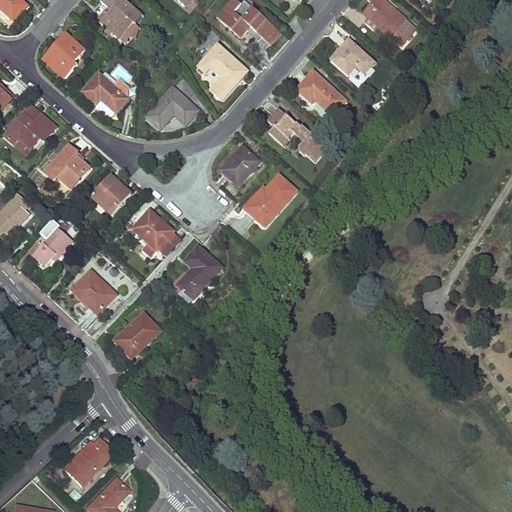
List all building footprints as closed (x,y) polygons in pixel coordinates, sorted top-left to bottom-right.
[(27,8),(18,0),(0,0),(0,10),(13,23),(27,8)] [(105,13),(97,22),(119,41),(133,24),(140,16),(129,6),(122,0),(103,0),(100,3),(108,10),(111,12),(108,16),(105,13)] [(189,0),(183,7),(186,9),(193,0),(189,0)] [(235,0),(232,0),(216,19),(240,40),(250,28),(270,46),(274,42),(281,34),(252,9),(242,21),(234,14),(241,6),(235,0)] [(405,21),(380,0),(375,0),(373,3),(363,15),(369,20),(378,28),(391,39),(392,38),(398,43),(409,31),(402,25),(405,21)] [(140,16),(133,24),(136,27),(143,18),(140,16)] [(369,20),(366,23),(375,31),(378,28),(369,20)] [(405,21),(402,25),(409,31),(413,27),(405,21)] [(65,35),(56,45),(58,47),(67,37),(65,35)] [(56,45),(42,61),(56,73),(64,81),(77,67),(74,64),(85,53),(67,37),(58,47),(56,45)] [(374,64),(348,42),(337,55),(331,61),(348,77),(356,68),(364,76),(374,64)] [(222,81),(211,94),(220,103),(233,89),(238,83),(235,80),(238,77),(241,80),(247,73),(218,47),(198,69),(204,75),(209,70),(222,81)] [(345,102),(313,74),(303,84),(297,91),(311,105),(315,101),(332,116),(345,102)] [(127,101),(99,76),(83,94),(96,106),(101,101),(108,107),(116,114),(127,101)] [(0,112),(10,101),(2,95),(5,91),(1,88),(0,86),(0,112)] [(172,90),(146,119),(160,132),(174,118),(185,127),(198,112),(172,90)] [(5,91),(2,95),(10,101),(13,98),(5,91)] [(41,117),(31,108),(26,114),(32,119),(30,122),(34,126),(41,117)] [(291,122),(279,111),(272,119),(268,123),(274,129),(269,135),(283,148),(294,135),(303,144),(298,149),(299,153),(304,158),(305,156),(314,164),(325,151),(309,137),(311,135),(303,128),(301,129),(297,125),(296,126),(293,129),(288,125),(291,122)] [(32,119),(26,114),(5,138),(13,145),(18,140),(30,151),(39,141),(42,144),(55,130),(41,117),(34,126),(30,122),(32,119)] [(18,140),(13,145),(25,157),(30,151),(18,140)] [(68,147),(44,175),(53,183),(56,179),(70,192),(89,170),(76,158),(78,155),(68,147)] [(237,155),(221,173),(237,188),(257,166),(251,161),(253,159),(243,149),(237,155)] [(110,177),(92,197),(113,216),(130,196),(121,188),(110,177)] [(257,197),(244,211),(264,229),(297,193),(279,177),(266,191),(259,199),(257,197)] [(263,189),(257,197),(259,199),(266,191),(263,189)] [(18,196),(0,215),(0,238),(2,240),(14,226),(16,229),(28,215),(24,211),(29,205),(18,196)] [(163,224),(149,213),(133,231),(156,252),(157,251),(164,257),(179,240),(172,234),(173,233),(163,224)] [(14,226),(2,240),(4,242),(16,229),(14,226)] [(72,244),(57,230),(32,258),(40,265),(44,269),(55,257),(59,259),(72,244)] [(193,271),(178,288),(193,302),(222,269),(198,249),(185,264),(193,271)] [(116,297),(90,273),(71,294),(83,304),(85,306),(88,304),(99,315),(116,297)] [(88,304),(85,306),(97,317),(99,315),(88,304)] [(144,316),(115,343),(124,353),(131,361),(160,333),(144,316)] [(82,488),(114,455),(107,449),(100,442),(94,448),(83,459),(80,456),(65,471),(82,488)] [(94,448),(91,445),(80,456),(83,459),(94,448)] [(115,511),(114,511),(130,494),(118,481),(89,510),(90,511),(115,511)] [(73,490),(68,497),(77,503),(82,496),(73,490)]
